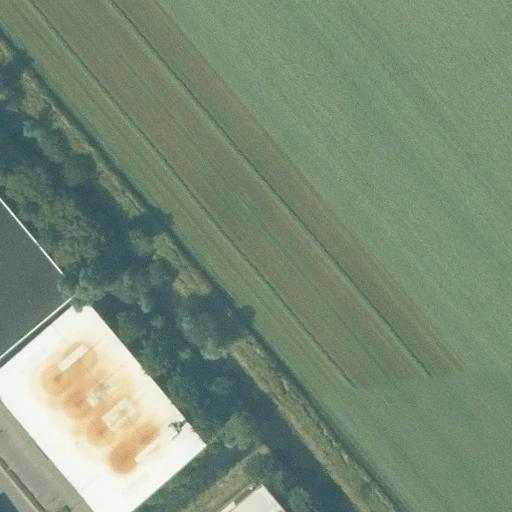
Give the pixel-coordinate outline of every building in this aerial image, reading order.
[(0,219),(17,205),(0,185),(0,219)] [(0,283),(48,243),(17,205),(0,219),(0,283)] [(0,348),(80,281),(48,243),(0,283),(0,348)] [(115,511),(207,435),(83,287),(0,356),(0,359),(1,358),(17,376),(6,385),(97,494),(108,485),(123,503),(112,511),(115,511)] [(272,511),(263,501),(249,511),(272,511)]
